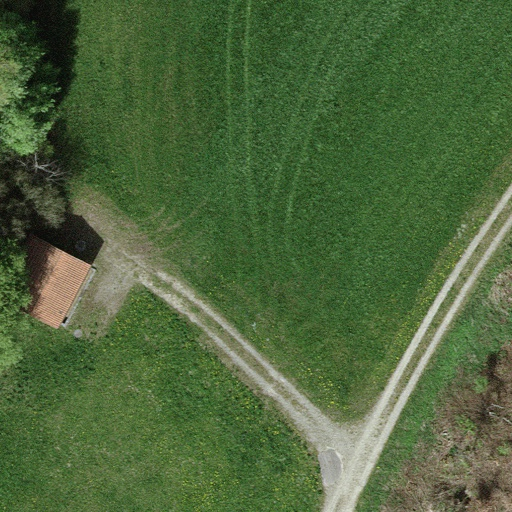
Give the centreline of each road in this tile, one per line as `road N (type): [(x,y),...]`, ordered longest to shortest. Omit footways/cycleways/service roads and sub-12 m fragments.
road 1 (track): [(370,447),(92,228)]
road 2 (track): [(342,511),(370,447),(511,237)]
